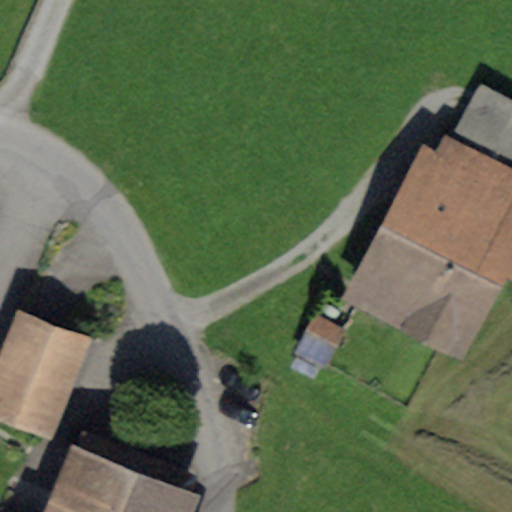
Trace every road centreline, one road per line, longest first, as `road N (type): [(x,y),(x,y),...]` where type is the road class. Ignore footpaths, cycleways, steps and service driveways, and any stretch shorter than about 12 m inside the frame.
road 1 (residential): [(218,511),(211,430),(145,241),(29,143),(0,139)]
road 2 (unknown): [(173,321),(315,274)]
road 3 (track): [(60,0),(0,129)]
